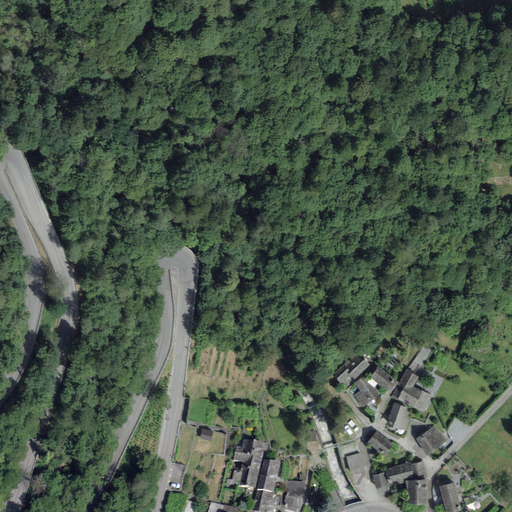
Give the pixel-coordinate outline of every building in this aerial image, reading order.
[(356,353),(333,374),(342,384),(351,376),(356,381),(370,367),(356,353)] [(370,377),(390,393),(398,382),(378,367),(370,377)] [(406,369),(392,395),(414,407),(422,391),(413,386),(419,376),(406,369)] [(360,391),(353,396),(360,407),(379,394),(365,375),(354,383),(360,391)] [(431,395),(422,391),(414,407),(423,411),(431,395)] [(410,408),(394,402),(386,424),(405,430),(409,419),(406,418),(410,408)] [(435,427),(416,439),(426,455),(448,440),(435,427)] [(202,429),(200,439),(211,441),(213,431),(202,429)] [(305,432),(306,442),(316,440),(315,430),(305,432)] [(393,444),(376,431),(368,442),(385,455),(393,444)] [(265,443),(243,439),(242,448),(235,446),(233,460),(236,461),(260,465),(265,443)] [(364,469),(359,453),(346,457),(351,473),(364,469)] [(280,462),(265,458),(258,488),(273,491),(280,462)] [(411,463),(414,477),(426,474),(423,460),(411,463)] [(255,489),(260,465),(236,461),(232,485),(255,489)] [(411,463),(385,469),(388,483),(397,481),(398,484),(404,483),(403,480),(414,477),(411,463)] [(384,473),(372,476),(376,488),(387,485),(384,473)] [(425,480),(406,481),(408,505),(427,504),(425,480)] [(299,482),(288,481),(284,510),(295,511),(296,511),(297,509),(301,509),(304,483),(299,482)] [(454,483),(439,487),(445,511),(458,511),(461,511),(454,483)] [(258,489),(254,511),(255,511),(273,511),(277,493),(258,489)] [(236,511),(238,509),(211,501),(207,511),(236,511)]
